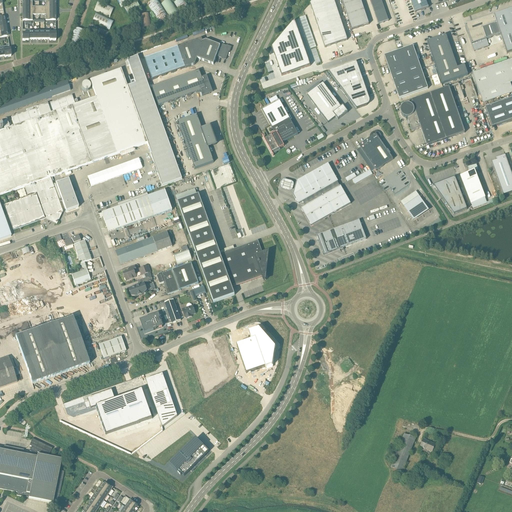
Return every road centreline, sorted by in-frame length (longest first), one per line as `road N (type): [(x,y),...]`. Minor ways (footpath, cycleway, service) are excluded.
road 1 (unclassified): [(0,251),(76,223),(93,226),(140,359)]
road 2 (tertiary): [(189,511),(286,400),(306,321)]
road 3 (unclassified): [(490,0),(373,41),(388,117)]
road 4 (tertiary): [(258,181),(238,143),(235,97),(279,0)]
road 5 (unclassified): [(140,359),(258,310),(294,307)]
road 6 (unclassified): [(0,422),(36,397),(140,359)]
road 7 (unclassified): [(388,117),(414,159),(429,165),(511,138)]
road 8 (unclassified): [(258,181),(373,117),(388,117)]
road 9 (tertiary): [(305,296),(295,252),(258,181)]
